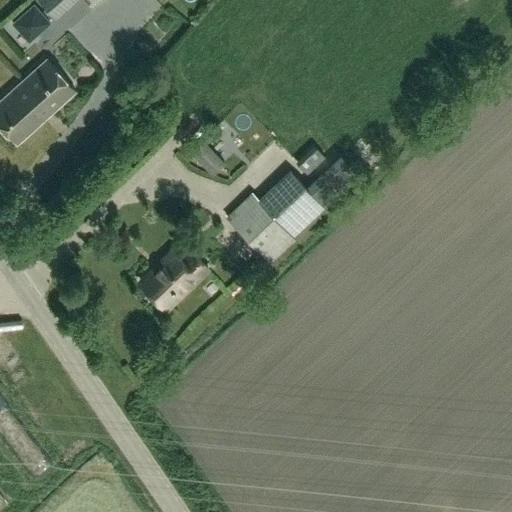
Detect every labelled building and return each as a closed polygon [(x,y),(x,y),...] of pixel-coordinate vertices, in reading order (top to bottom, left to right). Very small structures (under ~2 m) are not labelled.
[(37,0),(55,19),(75,0),(37,0)] [(27,40),(48,20),(29,1),(9,21),(27,40)] [(0,122),(17,142),(76,90),(47,58),(0,100),(0,122)] [(220,123),(233,137),(246,126),(233,111),(220,123)] [(197,141),(217,163),(230,152),(210,129),(197,141)] [(296,161),(307,173),(324,156),(313,145),(299,158),(296,161)] [(362,177),(354,168),(331,190),(339,199),(362,177)] [(226,217),(270,262),(311,221),(272,182),(258,196),(252,191),(226,217)] [(164,265),(143,284),(165,308),(199,276),(198,275),(208,267),(193,251),(184,260),(175,249),(162,262),(164,265)] [(49,368),(32,380),(67,428),(84,415),(49,368)]
